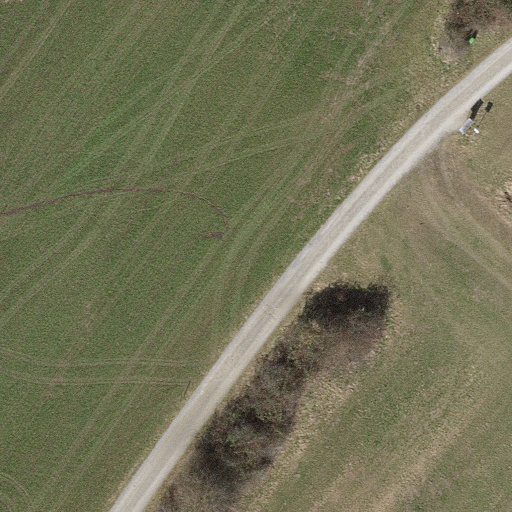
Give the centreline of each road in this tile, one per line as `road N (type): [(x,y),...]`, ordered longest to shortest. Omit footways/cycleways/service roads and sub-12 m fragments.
road 1 (track): [(125,511),(290,287),(415,151),(511,62)]
road 2 (track): [(415,151),(511,244)]
